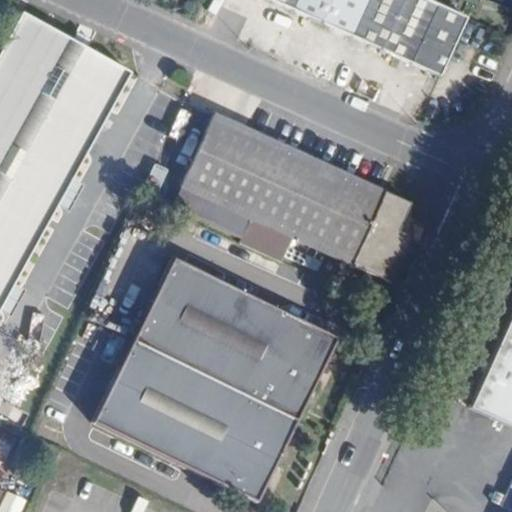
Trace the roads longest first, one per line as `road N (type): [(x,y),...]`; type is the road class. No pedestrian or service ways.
road 1 (unknown): [(354,321),(175,241),(148,243),(66,430),(211,511)]
road 2 (unclassified): [(483,177),(87,0)]
road 3 (unclassified): [(332,511),(483,177)]
road 4 (unknown): [(145,26),(17,315)]
road 5 (unknown): [(268,511),(354,321)]
